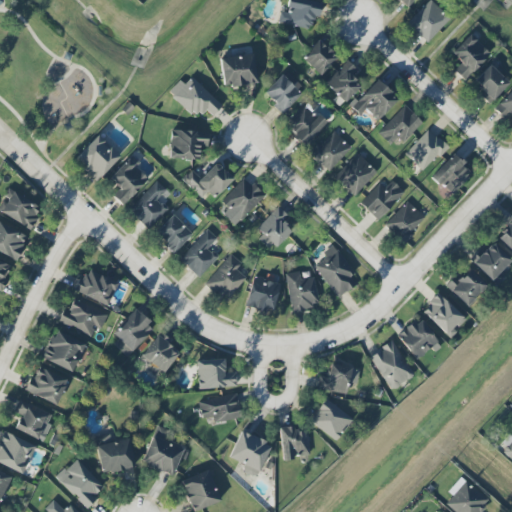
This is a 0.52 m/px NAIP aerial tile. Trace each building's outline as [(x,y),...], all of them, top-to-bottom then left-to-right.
[(277,23),(310,29),(311,18),(319,19),(322,3),(308,0),(287,0),(285,12),(279,11),(277,23)] [(415,8),(405,29),(433,42),(447,12),(426,2),(422,11),(415,8)] [(450,53),(460,63),(453,71),(463,81),(494,47),(486,39),(480,45),(468,34),(450,53)] [(301,58),(320,76),(337,58),(318,40),(301,58)] [(223,87),(256,83),(252,54),(219,59),(223,87)] [(356,70),(346,60),(324,84),(344,103),(360,86),(350,76),(356,70)] [(508,83),(488,65),(470,85),(489,103),(508,83)] [(283,113),(302,93),(281,73),(262,94),(283,113)] [(212,115),(221,105),(191,76),(183,84),(179,80),(167,92),(195,118),(204,108),(212,115)] [(359,115),(364,109),(377,121),(397,99),(375,79),(349,107),(359,115)] [(511,89),(493,109),(503,119),(509,114),(511,116),(511,89)] [(324,123),(305,105),(284,129),(304,147),(324,123)] [(421,123),(404,105),(377,133),(389,145),(397,138),(402,142),(421,123)] [(446,147),(427,129),(404,154),(423,172),(446,147)] [(198,160),(198,145),(203,145),(203,132),(169,130),(168,159),(198,160)] [(328,172),(351,147),(331,130),(309,155),(328,172)] [(120,155),(98,134),(73,160),(96,181),(120,155)] [(353,197),(376,172),(357,154),(334,178),(353,197)] [(433,175),(452,193),(470,174),(461,165),(462,164),(453,154),(433,175)] [(108,177),(119,189),(112,195),(121,205),(149,180),(136,166),(139,163),(131,155),(108,177)] [(213,198),(232,180),(216,163),(199,179),(191,170),(181,179),(200,199),(207,192),(213,198)] [(223,215),(233,226),(264,198),(244,177),(219,201),(228,210),(223,215)] [(165,190),(155,180),(126,210),(146,229),(166,208),(156,199),(165,190)] [(379,185),(360,204),(376,220),(404,193),(392,181),(383,189),(379,185)] [(0,207),(0,212),(29,230),(36,219),(33,218),(39,208),(10,190),(0,207)] [(425,218),(406,201),(383,226),(402,243),(425,218)] [(256,229),(276,247),(290,232),(283,225),(289,218),(277,207),(256,229)] [(153,234),(174,253),(192,234),(171,214),(153,234)] [(511,217),(494,237),(511,252),(511,217)] [(0,252),(16,259),(26,235),(0,224),(0,252)] [(206,250),(216,238),(204,228),(178,261),(199,278),(216,257),(206,250)] [(489,280),(509,261),(491,242),(471,261),(489,280)] [(338,298),(356,284),(349,275),(353,272),(332,245),(322,253),(325,257),(313,267),(338,298)] [(204,283),(224,302),(245,278),(235,269),(241,264),(230,255),(204,283)] [(0,288),(10,265),(0,260),(0,288)] [(117,283),(85,268),(75,292),(106,307),(117,283)] [(444,286),(466,306),(486,286),(468,269),(457,280),(453,276),(444,286)] [(286,273),(290,311),(317,308),(313,277),(300,279),(299,272),(286,273)] [(245,306),(272,312),(279,283),(251,277),(245,306)] [(449,338),(465,320),(437,294),(420,311),(449,338)] [(63,310),(57,322),(91,337),(95,328),(100,330),(107,314),(73,299),(68,312),(63,310)] [(113,344),(126,357),(154,328),(134,309),(111,333),(117,339),(113,344)] [(439,343),(417,318),(396,337),(417,361),(439,343)] [(71,373),(84,344),(54,330),(40,358),(71,373)] [(368,356),(391,391),(414,375),(391,341),(368,356)] [(234,373),(223,373),(223,359),(196,361),(198,388),(235,387),(234,373)] [(345,394),(347,383),(356,384),(359,368),(329,363),(327,376),(318,374),(315,389),(345,394)] [(56,405),(66,380),(36,367),(25,392),(56,405)] [(239,419),(236,394),(204,397),(205,403),(198,403),(199,419),(213,417),(213,422),(239,419)] [(46,427),(52,415),(19,398),(12,411),(20,415),(13,428),(36,440),(43,425),(46,427)] [(352,420),(326,399),(309,420),(335,441),(352,420)] [(309,455),(305,430),(294,432),(293,425),(277,428),(282,459),(309,455)] [(171,476),(183,450),(164,440),(168,431),(157,426),(140,462),(171,476)] [(0,465),(22,474),(34,445),(3,432),(0,439),(0,465)] [(269,447),(263,445),(264,442),(239,432),(228,457),(243,464),(241,467),(244,473),(251,476),(256,473),(269,447)] [(511,438),(510,437),(499,449),(511,461),(511,438)] [(127,438),(94,446),(101,475),(134,467),(127,438)] [(95,500),(92,497),(102,487),(75,458),(55,477),(85,509),(95,500)] [(179,481),(192,511),(193,511),(220,501),(207,469),(179,481)] [(0,499),(10,476),(0,471),(0,499)] [(448,492),(452,495),(444,506),(452,511),(478,511),(488,500),(459,478),(448,492)] [(76,511),(68,504),(62,510),(52,500),(43,509),(46,511),(76,511)]
